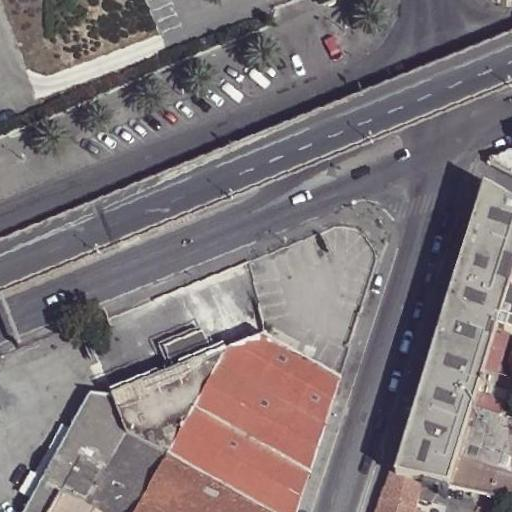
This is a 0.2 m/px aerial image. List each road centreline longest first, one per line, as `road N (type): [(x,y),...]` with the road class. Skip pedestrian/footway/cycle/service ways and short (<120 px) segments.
road 1 (motorway): [(511,67),(0,272)]
road 2 (residential): [(450,144),(338,511)]
road 3 (tertiary): [(164,255),(450,144)]
road 4 (tertiary): [(271,111),(0,227)]
road 5 (tertiary): [(440,42),(271,111)]
road 6 (tertiary): [(0,320),(164,255)]
road 7 (tertiary): [(297,178),(446,111)]
road 8 (tertiary): [(164,255),(297,178)]
